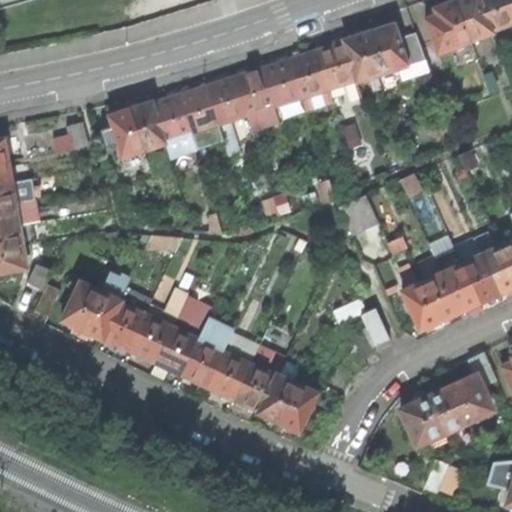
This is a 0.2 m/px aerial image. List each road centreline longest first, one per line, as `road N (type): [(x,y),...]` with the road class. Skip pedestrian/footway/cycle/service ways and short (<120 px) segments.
road 1 (residential): [(327,480),(0,328)]
road 2 (residential): [(0,91),(168,53),(316,3)]
road 3 (residential): [(327,480),(355,414),(378,385),(407,362),(511,315)]
